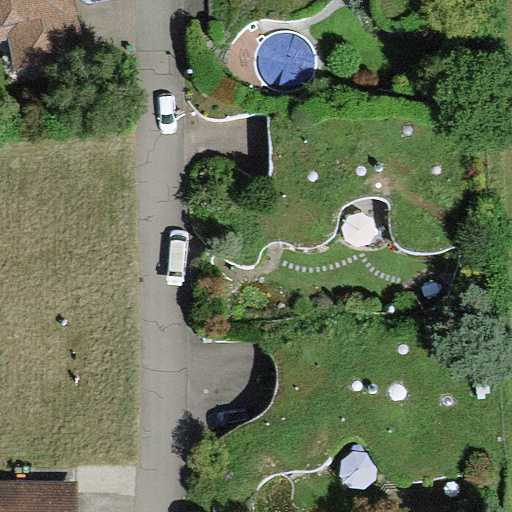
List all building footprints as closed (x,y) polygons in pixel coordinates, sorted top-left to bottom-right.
[(0,0),(0,40),(10,38),(17,70),(86,55),(73,0),(0,0)] [(213,0),(213,9),(212,45),(226,53),(238,38),(254,27),(274,26),(287,25),(303,23),(320,15),(329,9),(336,0),(372,0),(373,12),(377,23),(387,33),(413,33),(429,26),(426,0),(213,0)] [(239,79),(213,76),(212,121),(226,119),(240,117),(258,115),(266,115),(270,119),(271,146),(273,174),(267,180),(253,181),(243,175),(232,169),(220,165),(210,168),(200,173),(193,180),(192,200),(191,213),(199,231),(208,243),(222,254),(237,263),(251,266),(262,262),(265,254),(272,248),(282,247),(301,254),(318,254),(332,242),(340,232),(341,218),(349,211),(358,207),(368,204),(380,203),(388,207),(392,215),(392,230),(394,241),(396,248),(401,253),(410,257),(418,259),(429,260),(440,258),(451,252),(459,251),(461,253),(461,258),(460,265),(457,276),(503,277),(497,81),(346,89),(321,82),(302,92),(279,97),(261,93),(239,79)] [(286,323),(261,322),(260,347),(270,356),(277,365),(278,381),(275,401),(270,409),(261,417),(250,423),(234,431),(208,451),(199,462),(197,486),(201,511),(256,511),(256,505),(260,486),(275,478),(293,478),(317,475),(331,463),(340,455),(352,450),(369,455),(380,465),(398,484),(421,487),(464,480),(505,480),(503,277),(457,276),(454,285),(447,300),(427,313),(407,317),(350,314),(339,309),(327,306),(320,308),(311,315),(286,323)] [(76,511),(76,485),(0,486),(0,511),(76,511)]
